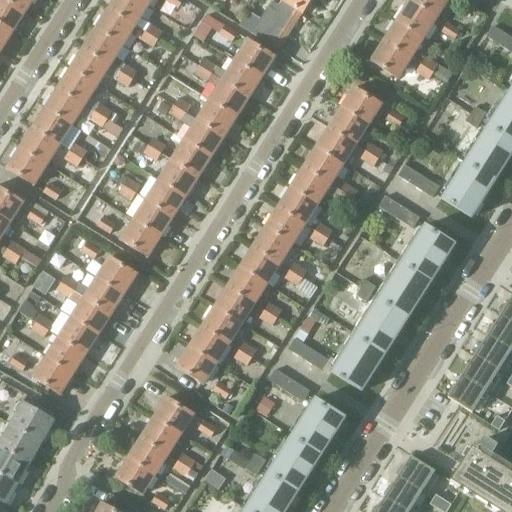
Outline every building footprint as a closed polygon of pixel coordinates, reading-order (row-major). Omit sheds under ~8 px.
[(0,0),(0,23),(12,31),(25,11),(7,0),(0,0)] [(7,0),(25,11),(31,0),(7,0)] [(140,18),(148,5),(140,0),(113,0),(108,8),(136,25),(145,31),(158,39),(163,32),(140,18)] [(177,8),(182,0),(163,0),(164,0),(177,8)] [(267,6),(250,33),(258,38),(278,50),(301,14),(310,0),(282,0),(281,1),(280,1),(274,11),(267,6)] [(409,0),(408,1),(435,19),(447,0),(409,0)] [(423,39),(435,19),(408,1),(395,22),(423,39)] [(136,25),(108,8),(96,28),(123,45),(136,25)] [(410,59),(423,39),(395,22),(383,42),(410,59)] [(0,50),(12,31),(0,23),(0,50)] [(446,23),(441,32),(454,41),(460,31),(446,23)] [(236,33),(223,25),(217,34),(230,43),(236,33)] [(485,37),(492,42),(499,31),(493,26),(485,37)] [(96,28),(83,48),(132,79),(136,73),(114,59),(123,45),(96,28)] [(145,31),(140,40),(153,48),(154,47),(158,39),(145,31)] [(499,31),(492,42),(499,46),(506,35),(499,31)] [(511,41),(511,38),(506,35),(499,46),(506,50),(511,41)] [(247,41),(235,61),(261,77),(274,57),(247,41)] [(383,42),(370,62),(397,79),(410,59),(383,42)] [(127,87),(132,79),(83,48),(70,68),(98,85),(105,73),(127,87)] [(479,52),(472,63),(480,68),(487,57),(479,52)] [(198,65),(249,97),(261,77),(235,61),(227,73),(203,58),(198,65)] [(425,58),(420,65),(447,83),(452,75),(425,58)] [(217,88),(209,100),(236,117),(249,97),(198,65),(193,73),(217,88)] [(447,83),(420,65),(415,73),(428,81),(432,74),(447,83)] [(90,97),(98,85),(70,68),(57,88),(107,120),(112,113),(99,105),(101,103),(90,97)] [(511,86),(440,199),(440,200),(471,218),(511,153),(511,86)] [(103,127),(107,120),(57,88),(45,108),(72,125),(80,112),(91,119),(90,119),(103,127)] [(223,137),(236,117),(209,100),(201,112),(191,106),(190,107),(178,99),(160,88),(156,95),(223,137)] [(354,88),(341,108),(368,125),(381,105),(354,88)] [(191,128),(183,140),(210,157),(223,137),(156,95),(155,96),(172,107),(168,113),(191,128)] [(485,114),(474,107),(465,122),(476,129),(485,114)] [(59,145),(72,125),(45,108),(32,128),(59,145)] [(355,145),(368,125),(341,108),(328,128),(355,145)] [(391,111),(385,120),(390,123),(397,128),(403,118),(391,111)] [(46,165),(59,145),(32,128),(19,148),(46,165)] [(343,165),(350,154),(355,145),(328,128),(315,148),(343,165)] [(152,138),(147,145),(160,153),(165,146),(152,138)] [(139,140),(134,148),(155,162),(160,153),(147,145),(139,140)] [(198,178),(210,157),(183,140),(171,160),(198,178)] [(68,151),(82,160),(87,152),(73,144),(68,151)] [(365,152),(377,160),(382,153),(370,145),(365,152)] [(34,186),(46,165),(19,148),(6,168),(34,186)] [(315,148),(303,168),(353,200),(358,192),(345,184),(341,191),(330,185),(343,165),(315,148)] [(82,160),(68,151),(63,159),(77,168),(82,160)] [(377,160),(365,152),(360,160),(373,168),(377,160)] [(171,160),(158,180),(185,198),(198,178),(171,160)] [(398,176),(404,181),(411,170),(404,166),(398,176)] [(303,168),(290,188),(317,205),(325,192),(348,207),(353,200),(303,168)] [(411,170),(404,181),(411,185),(418,174),(411,170)] [(425,179),(418,174),(411,185),(418,189),(425,179)] [(127,178),(122,186),(135,194),(140,186),(127,178)] [(418,189),(425,194),(432,183),(425,179),(418,189)] [(185,198),(158,180),(145,200),(172,218),(185,198)] [(61,192),(48,183),(42,192),(55,201),(61,192)] [(425,194),(432,198),(434,195),(438,187),(432,183),(425,194)] [(122,186),(117,193),(130,201),(135,194),(122,186)] [(0,188),(0,216),(10,223),(23,202),(0,188)] [(304,225),(317,205),(290,188),(277,208),(304,225)] [(385,212),(392,201),(385,197),(378,207),(385,212)] [(145,200),(132,220),(159,238),(172,218),(145,200)] [(385,212),(392,216),(399,205),(392,201),(385,212)] [(392,216),(399,220),(405,210),(399,205),(392,216)] [(32,208),(26,218),(39,226),(45,216),(32,208)] [(292,245),(304,225),(277,208),(265,228),(292,245)] [(405,210),(399,220),(405,225),(412,214),(405,210)] [(419,218),(412,214),(405,225),(412,229),(417,222),(419,218)] [(0,238),(10,223),(0,216),(0,238)] [(102,217),(97,226),(109,234),(115,225),(102,217)] [(147,258),(159,238),(132,220),(119,240),(147,258)] [(319,224),(314,232),(327,240),(332,232),(319,224)] [(361,392),(454,245),(425,226),(332,373),(361,392)] [(292,245),(265,228),(252,248),(279,265),(292,245)] [(327,240),(314,232),(309,240),(322,248),(327,240)] [(11,241),(6,249),(20,258),(29,263),(34,255),(11,241)] [(80,252),(93,259),(99,250),(86,242),(80,252)] [(266,285),(279,265),(252,248),(239,268),(266,285)] [(6,249),(1,257),(15,266),(20,258),(6,249)] [(97,278),(123,295),(136,275),(110,258),(97,278)] [(289,271),(301,279),(306,271),(294,264),(289,271)] [(266,285),(239,268),(226,287),(254,305),(266,285)] [(301,279),(289,271),(284,279),(296,287),(301,279)] [(325,328),(343,340),(346,336),(347,337),(350,333),(355,336),(360,328),(326,307),(337,291),(337,290),(340,285),(355,295),(355,296),(367,304),(376,288),(364,281),(360,288),(344,279),(336,273),(314,307),(322,312),(321,314),(330,320),(325,328)] [(65,275),(60,282),(110,315),(123,295),(97,278),(89,290),(65,275)] [(71,318),(98,335),(110,315),(60,282),(59,283),(55,290),(79,306),(71,318)] [(241,325),(254,305),(226,287),(214,307),(241,325)] [(511,301),(511,302),(500,322),(511,329),(511,301)] [(269,304),(264,311),(276,319),(281,312),(269,304)] [(241,325),(214,307),(201,327),(228,345),(241,325)] [(313,310),(309,317),(325,326),(329,319),(313,310)] [(28,318),(35,322),(48,331),(53,323),(40,315),(39,315),(33,311),(28,318)] [(276,319),(264,311),(259,319),(271,327),(276,319)] [(71,318),(59,338),(85,355),(98,335),(71,318)] [(43,339),(48,331),(35,322),(30,330),(43,339)] [(511,329),(500,322),(488,340),(511,355),(511,329)] [(216,365),(228,345),(201,327),(188,347),(216,365)] [(59,338),(46,358),(72,375),(85,355),(59,338)] [(287,350),(294,354),(301,343),(294,339),(287,350)] [(511,355),(488,340),(475,361),(501,377),(511,358),(511,355)] [(238,351),(251,359),(256,351),(243,343),(238,351)] [(301,343),(294,354),(301,359),(308,348),(301,343)] [(216,365),(188,347),(176,368),(203,386),(216,365)] [(315,352),(308,348),(301,359),(308,363),(315,352)] [(251,359),(238,351),(233,359),(246,367),(251,359)] [(308,363),(315,367),(322,356),(315,352),(308,363)] [(17,378),(21,372),(27,362),(14,354),(4,371),(17,378)] [(315,367),(322,372),(324,369),(329,361),(322,356),(315,367)] [(33,378),(59,395),(72,375),(46,358),(33,378)] [(475,361),(463,381),(489,396),(501,377),(475,361)] [(268,381),(275,385),(282,374),(275,370),(268,381)] [(289,379),(282,374),(275,385),(282,389),(289,379)] [(289,379),(282,389),(289,394),(296,383),(289,379)] [(463,381),(451,400),(477,416),(489,396),(463,381)] [(225,400),(225,399),(231,390),(218,382),(212,392),(225,400)] [(296,383),(289,394),(295,398),(302,387),(296,383)] [(309,392),(302,387),(295,398),(302,403),(307,395),(309,392)] [(166,398),(153,418),(181,436),(194,416),(166,398)] [(262,398),(255,408),(267,415),(273,405),(262,398)] [(284,511),(344,418),(313,400),(241,511),(284,511)] [(22,404),(10,425),(41,443),(53,421),(22,404)] [(496,416),(490,426),(498,431),(504,422),(496,416)] [(169,456),(181,436),(153,418),(140,438),(169,456)] [(203,421),(197,430),(210,438),(216,430),(203,421)] [(10,425),(0,443),(0,445),(29,463),(41,443),(10,425)] [(156,476),(169,456),(140,438),(127,458),(156,476)] [(460,466),(450,482),(453,485),(497,511),(511,511),(511,475),(487,460),(495,448),(482,441),(475,452),(471,449),(465,459),(460,466)] [(0,474),(17,484),(29,463),(0,445),(0,474)] [(226,447),(220,456),(228,461),(234,452),(226,447)] [(182,454),(177,462),(198,475),(203,467),(182,454)] [(265,461),(254,455),(245,469),(256,476),(265,461)] [(156,476),(127,458),(114,478),(143,497),(156,476)] [(193,483),(198,475),(177,462),(172,470),(193,483)] [(410,462),(398,481),(423,497),(436,478),(410,462)] [(0,501),(5,505),(17,484),(0,474),(0,501)] [(177,479),(172,486),(184,493),(188,486),(177,479)] [(398,481),(385,501),(402,511),(413,511),(423,497),(398,481)] [(151,503),(165,511),(174,511),(178,507),(157,493),(151,503)] [(100,503),(95,511),(136,511),(110,495),(104,505),(100,503)] [(435,495),(429,505),(437,510),(443,500),(435,495)] [(402,511),(385,501),(378,511),(402,511)]
